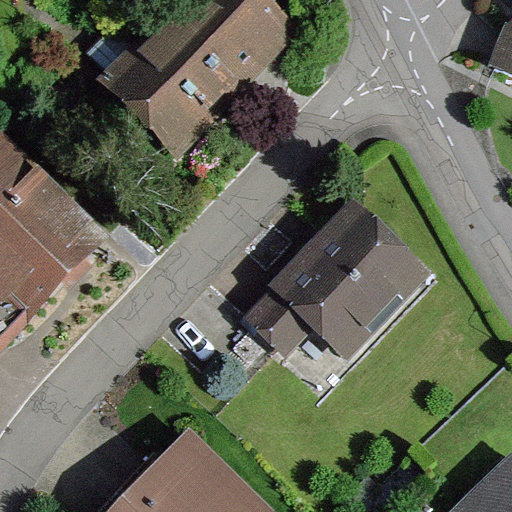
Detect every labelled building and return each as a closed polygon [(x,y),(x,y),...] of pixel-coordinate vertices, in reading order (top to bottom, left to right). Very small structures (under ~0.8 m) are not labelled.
[(171,153),(283,35),(245,0),(191,0),(145,49),(116,22),(82,59),(110,85),(106,90),(171,153)] [(511,28),(505,36),(490,72),(511,80),(511,28)] [(0,305),(1,306),(0,307),(0,340),(93,243),(1,156),(0,156),(0,305)] [(280,353),(307,324),(340,355),(413,279),(351,220),(332,239),(318,240),(306,253),(306,267),(251,325),(280,353)] [(252,511),(183,447),(122,511),(252,511)] [(460,511),(511,511),(511,465),(511,464),(460,511)]
